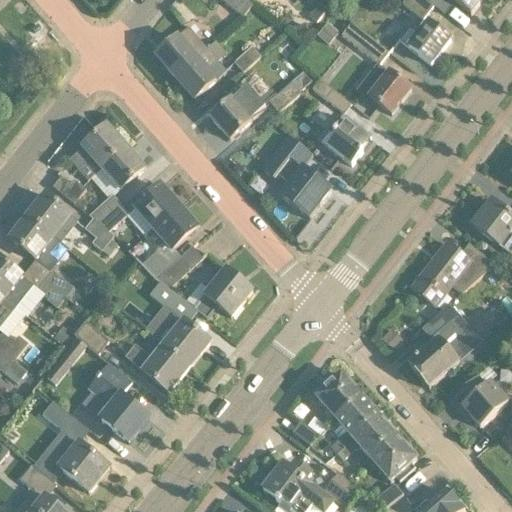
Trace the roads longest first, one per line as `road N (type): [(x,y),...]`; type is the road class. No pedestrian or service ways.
road 1 (residential): [(323,307),(99,59)]
road 2 (residential): [(323,307),(511,64)]
road 3 (residential): [(500,511),(323,307)]
road 4 (residential): [(162,511),(323,307)]
road 5 (residential): [(0,187),(99,59)]
